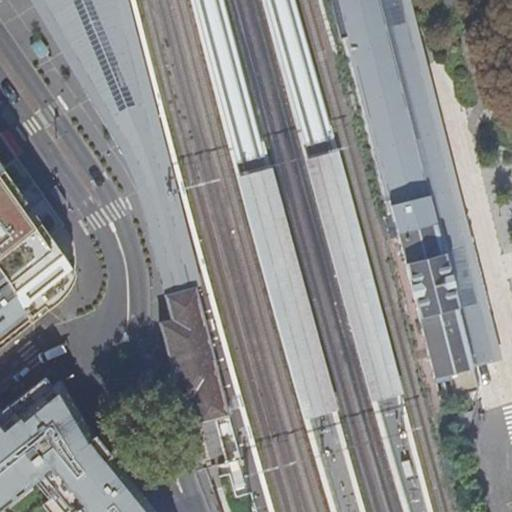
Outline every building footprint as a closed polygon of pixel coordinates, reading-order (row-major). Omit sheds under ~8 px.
[(165,289),(182,285),(192,282),(200,280),(127,0),(34,0),(115,138),(128,162),(137,182),(143,204),(148,225),(165,289)] [(96,28),(86,31),(102,68),(117,102),(126,100),(136,97),(134,92),(138,91),(221,68),(223,74),(226,73),(229,72),(227,67),(288,50),(290,56),(293,55),(296,54),(294,48),(343,35),(341,30),(337,15),(333,0),(313,0),(284,8),(281,0),(276,0),(274,1),(277,10),(216,27),(214,17),(211,17),(208,18),(210,28),(123,52),(121,42),(115,23),(110,24),(105,25),(96,28)] [(224,0),(194,0),(234,158),(304,416),(336,407),(224,0)] [(263,0),(304,154),(370,398),(399,390),(335,146),(293,0),(263,0)] [(489,343),(494,361),(504,358),(409,0),(333,0),(337,15),(341,30),(343,35),(351,33),(367,29),(388,23),(394,47),(401,72),(409,103),(417,134),(425,131),(433,129),(453,206),(455,213),(457,220),(474,287),(477,298),(483,320),(489,343)] [(394,47),(388,23),(367,29),(351,33),(343,35),(391,222),(393,229),(395,237),(411,296),(414,308),(432,377),(441,375),(447,397),(482,387),(476,365),(494,361),(489,343),(483,320),(477,298),(474,287),(457,220),(455,213),(453,206),(433,129),(425,131),(417,134),(409,103),(401,72),(394,47)] [(0,171),(18,158),(1,133),(0,133),(0,171)] [(0,274),(8,285),(30,324),(55,304),(63,296),(69,288),(73,279),(74,274),(49,237),(64,225),(30,176),(18,158),(0,171),(0,274)] [(0,274),(0,348),(30,324),(8,285),(0,274)] [(172,317),(168,318),(162,319),(171,354),(176,376),(181,397),(186,396),(190,395),(198,424),(216,419),(226,417),(192,282),(182,285),(165,289),(172,317)] [(0,413),(0,510),(36,482),(52,503),(48,506),(52,511),(156,511),(151,506),(119,466),(87,427),(54,370),(38,383),(6,408),(0,413)]
